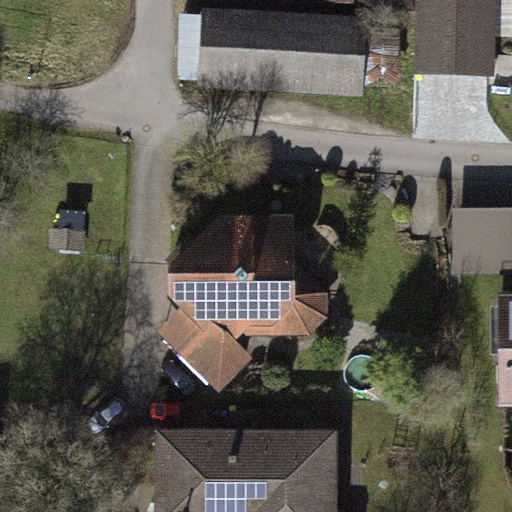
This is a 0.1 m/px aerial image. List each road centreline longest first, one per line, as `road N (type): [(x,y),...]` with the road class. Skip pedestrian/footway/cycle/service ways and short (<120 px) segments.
road 1 (residential): [(163,0),(159,113),(511,152)]
road 2 (track): [(0,76),(159,113)]
